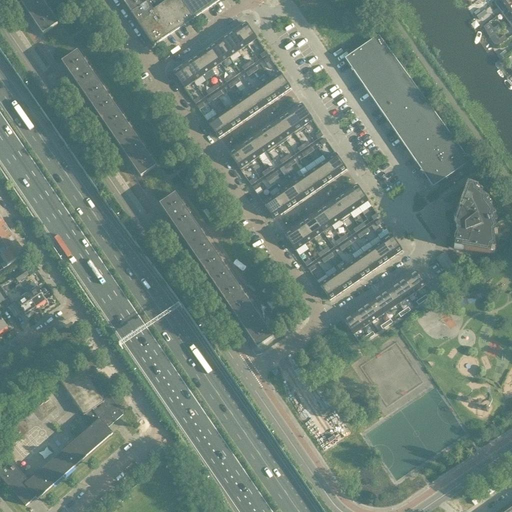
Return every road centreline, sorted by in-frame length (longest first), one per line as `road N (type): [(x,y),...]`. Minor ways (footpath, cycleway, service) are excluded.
road 1 (motorway): [(294,511),(0,84)]
road 2 (motorway): [(0,130),(260,511)]
road 3 (tertiary): [(246,376),(0,19)]
road 4 (residential): [(325,322),(153,68)]
road 5 (residential): [(400,209),(413,188),(292,11),(267,14)]
road 6 (residential): [(267,14),(267,32),(333,130),(390,210),(400,209)]
road 7 (residential): [(325,322),(419,258),(423,241),(400,209)]
road 8 (tertiary): [(246,376),(341,511)]
road 9 (residential): [(76,306),(158,430)]
road 10 (residential): [(0,190),(76,306)]
road 11 (residential): [(69,511),(158,430)]
